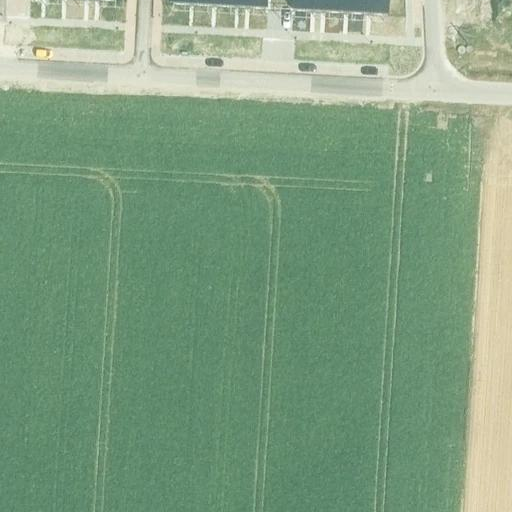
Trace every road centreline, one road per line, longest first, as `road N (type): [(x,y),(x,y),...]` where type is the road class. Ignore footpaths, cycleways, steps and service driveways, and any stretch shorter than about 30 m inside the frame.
road 1 (residential): [(142,72),(429,88)]
road 2 (residential): [(0,66),(142,72)]
